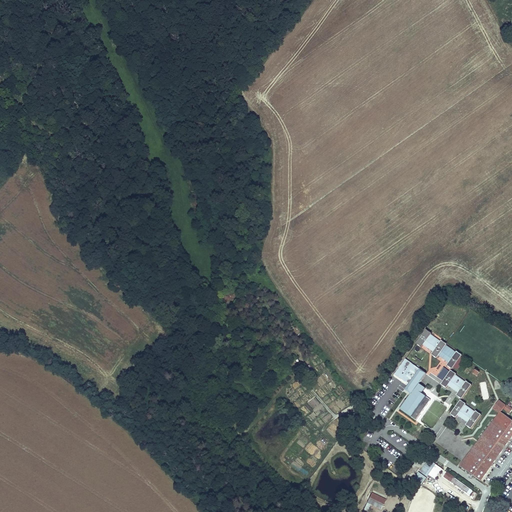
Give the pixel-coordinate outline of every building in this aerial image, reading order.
[(426,330),(416,344),(422,348),(424,345),(434,352),(432,355),(437,359),(439,356),(448,363),(447,365),(452,369),(462,355),(457,351),(456,353),(446,346),(447,345),(441,341),(431,335),(432,334),(426,330)] [(425,388),(419,384),(426,373),(405,359),(395,374),(409,384),(405,390),(411,394),(400,410),(416,420),(430,399),(422,394),(425,388)] [(457,374),(451,371),(450,372),(444,367),(437,377),(443,382),(441,385),(447,389),(448,387),(458,393),(456,396),(462,399),(472,385),(466,381),(466,382),(456,375),(457,374)] [(466,404),(461,400),(451,415),(456,418),(458,416),(468,423),(466,425),(472,429),(482,415),(476,411),(475,412),(465,405),(466,404)] [(499,413),(459,465),(481,481),(511,437),(511,420),(501,412),(506,405),(499,400),(493,409),(499,413)] [(435,479),(442,469),(428,460),(420,472),(427,477),(429,475),(435,479)] [(427,477),(419,472),(414,478),(422,484),(427,477)] [(454,477),(447,472),(443,477),(450,482),(451,482),(454,477)] [(473,491),(454,477),(451,482),(470,495),(473,491)] [(386,499),(372,493),(367,503),(381,509),(386,499)]
